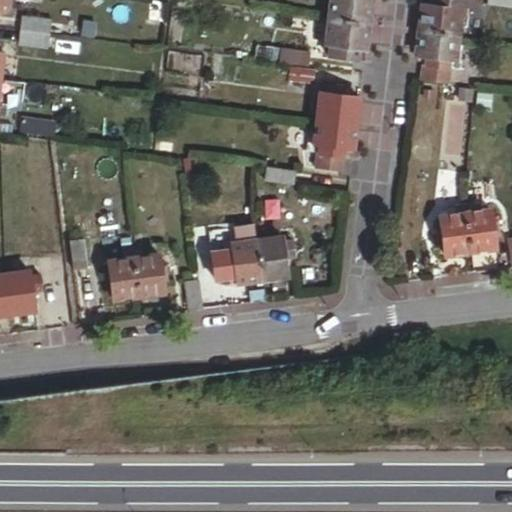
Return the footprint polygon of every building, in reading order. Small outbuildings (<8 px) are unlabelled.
[(11,6),(11,0),(0,0),(0,13),(4,14),(5,5),(11,6)] [(314,16),(315,0),(304,0),(303,15),(314,16)] [(367,48),(373,0),(331,0),(326,43),(329,43),(327,56),(359,60),(361,47),(367,48)] [(458,59),(464,10),(459,9),(460,0),(444,0),(443,6),(424,4),(418,55),(423,55),(421,65),(420,65),(418,80),(452,84),(455,59),(458,59)] [(99,29),(100,19),(64,14),(63,25),(99,29)] [(49,33),(50,19),(21,16),(19,30),(49,33)] [(47,47),(49,33),(19,30),(17,43),(47,47)] [(308,66),(309,51),(279,48),(278,62),(308,66)] [(313,81),(315,68),(290,65),(288,78),(313,81)] [(173,86),(174,77),(165,76),(164,85),(173,86)] [(206,101),(208,83),(198,82),(197,89),(196,99),(206,101)] [(196,99),(197,89),(173,86),(164,85),(163,95),(196,99)] [(355,147),(361,98),(342,95),(343,87),(329,85),(328,94),(319,93),(314,133),(310,133),(308,150),(313,151),(311,166),(343,170),(345,146),(355,147)] [(172,151),(172,142),(160,141),(159,150),(172,151)] [(293,183),(295,169),(265,166),(263,180),(293,183)] [(5,242),(37,240),(34,193),(3,195),(5,242)] [(500,236),(498,221),(494,222),(492,209),(475,212),(474,204),(469,205),(475,251),(497,248),(495,236),(500,236)] [(475,251),(469,205),(457,206),(458,214),(441,217),(443,228),(438,229),(440,244),(444,244),(445,255),(475,251)] [(263,280),(258,240),(258,225),(239,228),(241,243),(232,244),(233,249),(212,252),(217,280),(230,278),(237,277),(238,285),(263,280)] [(83,267),(79,237),(66,239),(70,269),(83,267)] [(295,257),(293,241),(284,243),(283,237),(258,240),(263,280),(288,277),(286,259),(295,257)] [(65,269),(61,240),(44,242),(48,271),(65,269)] [(144,257),(142,248),(125,250),(126,259),(110,261),(111,273),(107,274),(108,289),(113,288),(115,300),(165,294),(163,282),(168,281),(166,266),(162,267),(160,254),(144,257)] [(44,291),(40,263),(30,264),(31,272),(0,276),(0,314),(37,310),(34,292),(44,291)] [(201,309),(196,273),(191,274),(192,282),(182,283),(186,311),(201,309)] [(238,285),(237,277),(230,278),(231,286),(238,285)]
